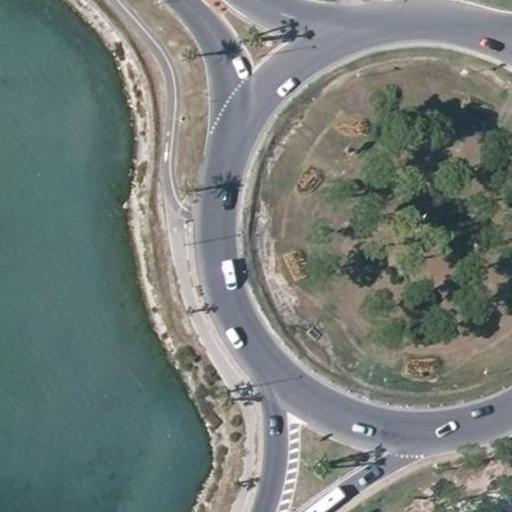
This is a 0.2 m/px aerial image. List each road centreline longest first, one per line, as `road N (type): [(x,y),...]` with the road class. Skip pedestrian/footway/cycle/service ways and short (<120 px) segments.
road 1 (primary): [(237,127),(218,180),(220,272),(238,320),(277,371)]
road 2 (primary): [(511,36),(427,17),(337,33)]
road 3 (primary): [(277,371),(310,398),(360,421),(428,431)]
road 4 (primary): [(184,0),(219,43),(237,127)]
road 5 (secondary): [(277,371),(281,438),(270,511)]
road 6 (secondary): [(314,511),(428,431)]
road 7 (primary): [(337,33),(264,89),(237,127)]
